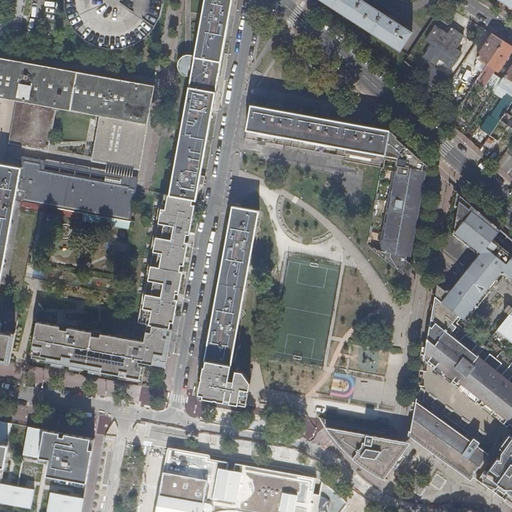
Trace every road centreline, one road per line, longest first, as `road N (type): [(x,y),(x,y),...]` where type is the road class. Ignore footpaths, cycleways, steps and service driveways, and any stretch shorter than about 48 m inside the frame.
road 1 (residential): [(173,420),(252,0)]
road 2 (residential): [(280,0),(511,205)]
road 3 (residential): [(173,420),(306,446),(383,502),(436,511)]
road 4 (residential): [(0,391),(122,411)]
